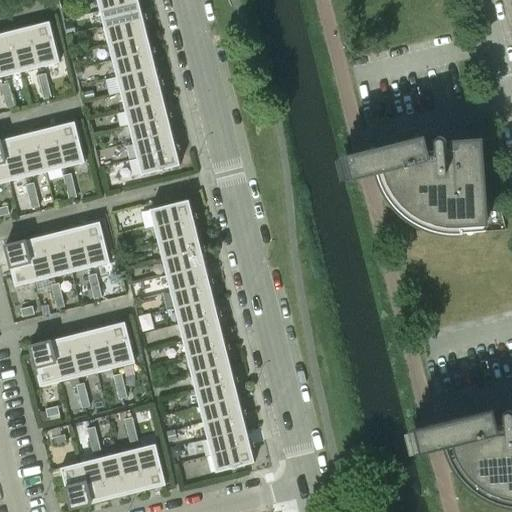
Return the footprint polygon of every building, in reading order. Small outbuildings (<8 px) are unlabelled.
[(137,0),(96,0),(99,12),(138,2),(137,0)] [(138,2),(99,12),(104,28),(142,18),(138,2)] [(142,18),(104,28),(108,44),(147,34),(142,18)] [(49,22),(29,27),(39,68),(59,63),(49,22)] [(29,27),(11,32),(21,73),(39,68),(29,27)] [(11,32),(0,34),(0,68),(2,77),(21,73),(11,32)] [(147,34),(108,44),(112,61),(151,51),(147,34)] [(151,51),(112,61),(116,77),(155,67),(151,51)] [(155,67),(116,77),(120,93),(159,83),(155,67)] [(45,74),(37,76),(40,88),(48,86),(45,74)] [(8,83),(0,85),(3,97),(11,95),(8,83)] [(159,83),(120,93),(124,110),(163,100),(159,83)] [(48,86),(40,88),(43,99),(51,97),(48,86)] [(11,95),(3,97),(6,109),(14,107),(11,95)] [(163,100),(124,110),(128,126),(167,116),(163,100)] [(167,116),(128,126),(132,142),(171,132),(167,116)] [(74,122),(54,127),(64,168),(84,163),(74,122)] [(54,127),(36,132),(46,173),(64,168),(54,127)] [(36,132),(17,136),(27,177),(46,173),(36,132)] [(171,132),(132,142),(136,158),(175,149),(171,132)] [(17,136),(0,140),(0,147),(9,182),(27,177),(17,136)] [(373,147),(371,147),(371,148),(371,149),(359,152),(344,155),(350,181),(365,177),(377,174),(378,177),(379,179),(381,185),(382,188),(385,193),(388,198),(391,203),(396,208),(400,212),(405,217),(410,220),(416,224),(422,227),(427,229),(434,231),(462,234),(461,224),(483,223),(483,224),(485,224),(479,141),(453,143),(453,153),(446,154),(445,142),(445,141),(445,140),(444,139),(444,138),(442,137),(441,137),(440,137),(439,137),(437,137),(436,138),(435,138),(435,139),(434,140),(434,141),(433,142),(433,143),(434,150),(422,153),(418,136),(415,136),(415,138),(373,148),(373,147)] [(0,147),(0,184),(9,182),(0,147)] [(175,149),(136,158),(141,176),(180,166),(175,149)] [(62,176),(65,188),(73,186),(70,174),(62,176)] [(25,185),(28,197),(36,195),(33,183),(25,185)] [(73,186),(65,188),(68,199),(76,197),(73,186)] [(36,195),(28,197),(31,209),(39,207),(36,195)] [(149,210),(153,227),(192,217),(188,200),(149,210)] [(0,208),(0,216),(8,214),(7,207),(0,208)] [(192,217),(153,227),(158,243),(196,233),(192,217)] [(99,222),(79,227),(90,268),(109,263),(99,222)] [(79,227),(61,232),(71,273),(90,268),(79,227)] [(61,232),(42,237),(53,277),(71,273),(61,232)] [(196,233),(158,243),(162,260),(201,250),(196,233)] [(42,237),(24,241),(34,282),(53,277),(42,237)] [(24,241),(4,246),(14,287),(34,282),(24,241)] [(201,250),(162,260),(166,276),(205,266),(201,250)] [(205,266),(166,276),(170,292),(209,282),(205,266)] [(88,276),(91,288),(98,286),(96,274),(88,276)] [(209,282),(170,292),(174,309),(213,299),(209,282)] [(50,286),(53,297),(61,295),(58,284),(50,286)] [(98,286),(91,288),(93,300),(101,298),(98,286)] [(61,295),(53,297),(56,309),(64,307),(61,295)] [(213,299),(174,309),(178,325),(217,315),(213,299)] [(32,307),(20,309),(22,317),(34,314),(32,307)] [(217,315),(178,325),(182,341),(221,331),(217,315)] [(124,322),(105,327),(115,368),(134,363),(124,322)] [(105,327),(86,332),(96,373),(115,368),(105,327)] [(221,331),(182,341),(186,357),(225,348),(221,331)] [(86,332),(67,337),(78,378),(96,373),(86,332)] [(67,337),(49,341),(59,382),(78,378),(67,337)] [(39,387),(59,382),(49,341),(29,346),(39,387)] [(225,348),(186,357),(190,374),(229,364),(225,348)] [(229,364),(190,374),(194,390),(233,380),(229,364)] [(121,374),(113,376),(116,388),(123,386),(121,374)] [(233,380),(194,390),(199,406),(237,397),(233,380)] [(75,386),(78,397),(86,395),(83,383),(75,386)] [(123,386),(116,388),(118,399),(126,398),(123,386)] [(86,395),(78,397),(81,409),(89,407),(86,395)] [(237,397),(199,406),(203,423),(242,413),(237,397)] [(61,422),(57,407),(45,410),(45,411),(36,413),(39,428),(61,422)] [(442,420),(440,421),(439,421),(439,422),(426,425),(412,429),(419,454),(433,450),(446,447),(447,453),(449,458),(451,461),(453,466),(456,471),(460,476),(464,481),(469,485),(474,490),(479,493),(484,497),(490,500),(496,502),(502,504),(511,504),(511,411),(511,410),(510,410),(509,410),(508,410),(507,410),(506,410),(504,411),(503,412),(503,413),(502,414),(502,415),(502,416),(503,423),(491,426),(487,409),(484,409),(484,411),(462,416),(442,421),(442,420)] [(242,413),(203,423),(207,439),(246,429),(242,413)] [(124,420),(127,432),(135,430),(132,418),(124,420)] [(86,429),(89,441),(97,439),(94,427),(86,429)] [(246,429),(207,439),(211,455),(250,446),(246,429)] [(135,430),(127,432),(130,443),(137,441),(135,430)] [(174,432),(166,433),(168,443),(176,441),(174,432)] [(54,446),(66,443),(64,435),(52,438),(54,446)] [(97,439),(89,441),(92,453),(100,451),(97,439)] [(155,444),(135,449),(146,490),(165,485),(155,444)] [(250,446),(211,455),(215,473),(254,463),(250,446)] [(135,449),(117,454),(127,495),(146,490),(135,449)] [(117,454),(98,459),(108,500),(127,495),(117,454)] [(98,459),(79,463),(90,504),(108,500),(98,459)] [(79,463),(60,468),(70,509),(90,504),(79,463)]
